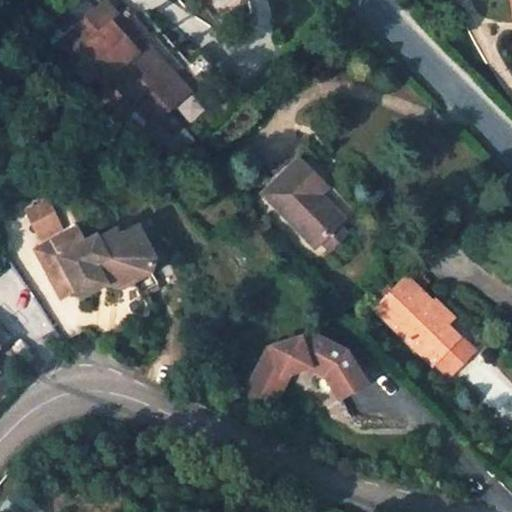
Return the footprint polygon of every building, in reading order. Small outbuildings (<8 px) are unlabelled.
[(67,36),(80,51),(100,75),(109,75),(127,95),(138,108),(171,79),(160,66),(161,60),(145,41),(141,44),(135,38),(137,18),(115,16),(99,0),(72,0),(60,12),(75,28),(67,36)] [(145,41),(139,34),(135,38),(141,44),(145,41)] [(322,185),(299,161),(264,195),(316,248),(343,220),(315,192),(322,185)] [(57,217),(43,195),(23,207),(37,230),(57,217)] [(95,224),(82,233),(73,220),(35,245),(64,290),(78,281),(84,291),(108,275),(124,278),(154,258),(157,241),(138,213),(121,224),(116,217),(98,229),(95,224)] [(407,278),(376,309),(421,352),(425,347),(451,372),(472,352),(444,325),(428,309),(433,304),(407,278)] [(451,317),(435,302),(433,304),(428,309),(444,325),(451,317)] [(0,350),(14,338),(0,323),(0,350)] [(272,347),(251,389),(278,402),(293,371),(312,364),(329,373),(344,396),(368,380),(349,350),(316,332),(272,347)] [(39,357),(20,339),(9,350),(27,368),(39,357)] [(421,352),(447,377),(451,372),(425,347),(421,352)]
